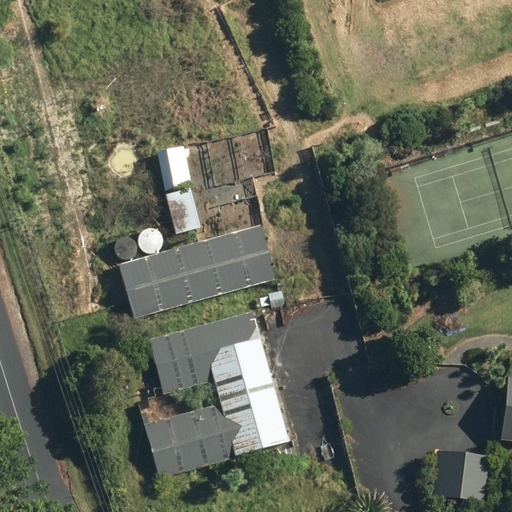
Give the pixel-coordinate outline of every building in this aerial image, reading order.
[(178,152),(148,161),(169,238),(200,230),(178,152)] [(168,251),(115,264),(128,321),(275,285),(261,228),(168,251)] [(288,446),(250,314),(143,345),(158,396),(131,404),(154,484),(288,446)] [(511,382),(498,381),(493,443),(511,444),(511,382)] [(492,461),(431,454),(425,504),(486,511),(492,461)]
